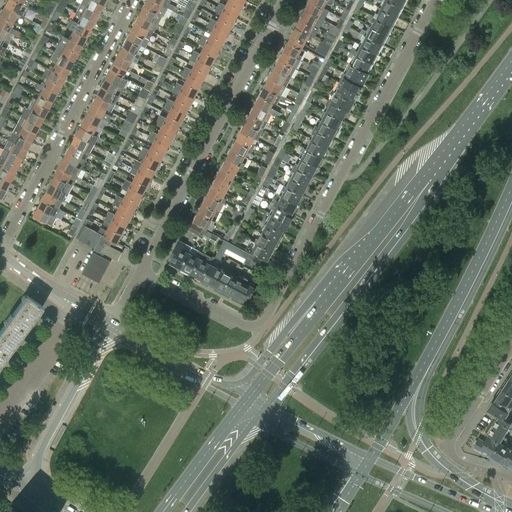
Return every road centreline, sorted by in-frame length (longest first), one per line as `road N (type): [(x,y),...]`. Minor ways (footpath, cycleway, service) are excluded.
road 1 (residential): [(438,0),(263,323),(244,326),(140,272)]
road 2 (primary): [(454,139),(442,178),(268,405)]
road 3 (residential): [(140,272),(280,0)]
road 4 (residential): [(131,0),(0,250)]
road 5 (primary): [(417,373),(511,186)]
road 6 (primary): [(363,247),(350,252),(248,378),(225,383)]
road 7 (tertiary): [(111,323),(36,460),(42,496)]
road 8 (primary): [(363,247),(249,396)]
road 9 (primary): [(503,510),(417,434),(417,373)]
road 10 (residential): [(490,473),(457,461),(447,448),(511,343)]
road 11 (primary): [(249,396),(162,511)]
road 12 (tertiary): [(503,510),(371,458)]
road 13 (primary): [(454,139),(363,247)]
road 14 (primary): [(268,405),(184,511)]
road 15 (tertiary): [(225,383),(111,323)]
road 16 (residential): [(3,410),(78,307)]
